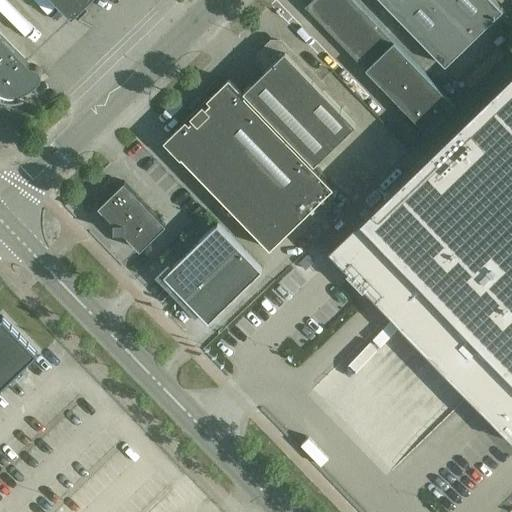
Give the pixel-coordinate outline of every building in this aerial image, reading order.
[(31,65),(30,65),(0,33),(0,0),(58,0),(72,14),(86,0),(0,0),(0,98),(2,99),(6,100),(10,100),(14,100),(17,99),(16,95),(20,93),(24,92),(28,90),(32,88),(36,85),(39,82),(41,80),(42,79),(43,77),(43,75),(43,74),(43,72),(42,70),(42,69),(41,68),(39,66),(38,66),(38,65),(36,65),(35,64),(33,64),(31,65)] [(381,85),(410,57),(353,0),(310,0),(304,6),(381,85)] [(502,9),(493,0),(381,0),(445,65),(502,9)] [(146,42),(168,19),(160,11),(138,35),(146,42)] [(243,91),(313,163),(355,123),(318,85),(320,82),(281,41),(272,41),(260,53),(259,62),(266,69),(243,91)] [(410,57),(381,85),(427,133),(455,105),(410,57)] [(511,71),(328,250),(469,395),(511,439),(511,71)] [(333,187),(228,80),(208,99),(211,102),(205,108),(203,105),(192,116),(194,118),(188,124),(185,121),(165,141),(269,249),(333,187)] [(165,224),(124,181),(98,206),(113,222),(113,232),(123,232),(139,250),(165,224)] [(163,274),(186,298),(240,245),(217,222),(163,274)] [(186,298),(208,321),(262,269),(240,245),(186,298)] [(0,387),(37,351),(2,316),(0,317),(0,387)] [(388,331),(313,406),(391,484),(404,470),(395,461),(386,470),(377,460),(387,450),(388,451),(404,435),(417,447),(439,425),(433,418),(458,392),(449,383),(425,407),(407,389),(426,369),(388,331)] [(471,480),(465,494),(480,501),(486,487),(471,480)]
